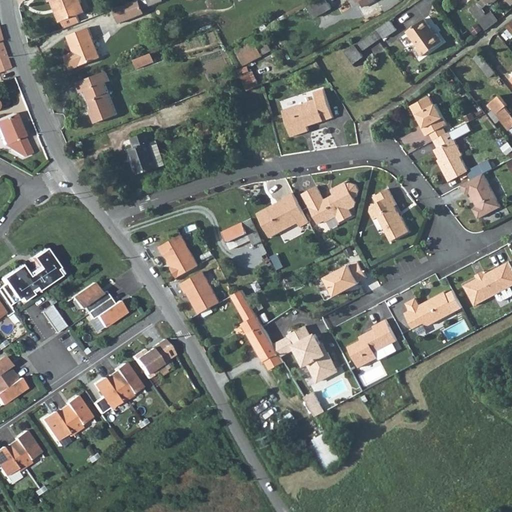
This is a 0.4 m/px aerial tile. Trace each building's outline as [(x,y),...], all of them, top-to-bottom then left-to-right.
[(46,0),(47,1),(49,0),(54,10),(52,11),(56,21),(59,20),(74,14),(76,13),(72,4),(79,1),(78,0),(46,0)] [(142,0),(138,0),(116,9),(122,23),(147,12),(146,8),(142,0)] [(166,0),(142,0),(146,8),(166,0)] [(329,2),(328,0),(318,0),(310,5),(316,15),(333,6),(330,1),(329,2)] [(491,12),(490,12),(481,0),(470,9),(486,31),(498,21),(491,12)] [(79,1),(72,4),(76,13),(82,11),(79,1)] [(59,20),(62,29),(78,23),(74,14),(59,20)] [(390,20),(355,45),(359,51),(361,50),(382,35),(384,38),(397,29),(390,20)] [(439,36),(427,20),(410,34),(421,50),(418,52),(424,60),(446,44),(440,35),(439,36)] [(70,34),(77,55),(68,58),(72,69),(102,57),(91,26),(70,34)] [(0,70),(10,67),(6,55),(5,52),(1,41),(0,35),(0,70)] [(256,44),(254,39),(235,49),(244,64),(273,49),(269,41),(258,47),(257,45),(256,44)] [(345,52),(354,64),(365,56),(361,50),(359,51),(355,45),(345,52)] [(154,53),(136,60),(139,68),(157,61),(154,53)] [(474,60),(489,78),(496,73),(481,54),(474,60)] [(120,114),(115,103),(110,87),(108,83),(112,81),(108,71),(79,82),(83,92),(87,90),(89,95),(95,111),(96,113),(93,114),(97,123),(120,114)] [(244,77),(250,90),(262,85),(255,72),(244,77)] [(334,117),(324,88),(315,92),(317,99),(284,110),(293,136),(304,133),(305,130),(309,128),(308,126),(334,117)] [(199,94),(185,100),(189,110),(203,105),(199,94)] [(511,112),(511,113),(506,106),(508,105),(500,95),(490,104),(494,109),(490,112),(498,123),(502,119),(511,131),(511,112)] [(421,128),(425,136),(429,134),(442,127),(446,125),(435,104),(432,105),(428,96),(409,106),(414,115),(416,114),(423,127),(421,128)] [(183,100),(159,110),(165,122),(189,112),(189,110),(185,100),(183,100)] [(0,133),(4,145),(22,157),(31,154),(14,113),(0,118),(0,133)] [(442,127),(429,134),(432,140),(445,133),(442,127)] [(146,130),(126,139),(129,147),(123,149),(135,178),(155,169),(143,141),(149,139),(146,130)] [(445,133),(432,140),(436,148),(439,154),(436,156),(441,165),(439,166),(447,182),(465,173),(457,158),(460,157),(452,141),(455,139),(450,131),(445,133)] [(491,160),(469,168),(471,176),(494,168),(491,160)] [(501,206),(484,173),(461,185),(466,194),(470,192),(478,207),(474,209),(479,218),(501,206)] [(317,185),(302,193),(317,222),(324,218),(325,220),(336,214),(339,221),(352,214),(349,208),(354,205),(356,200),(354,196),(356,195),(358,189),(355,183),(349,181),(347,183),(345,180),(331,188),(333,193),(323,198),(317,185)] [(393,195),(389,189),(378,195),(381,201),(393,195)] [(309,222),(293,192),(285,197),(285,198),(257,213),(270,237),(298,222),(300,227),(309,222)] [(393,241),(411,231),(402,216),(396,206),(398,205),(393,195),(381,201),(372,206),(371,211),(375,219),(380,217),(393,241)] [(262,241),(253,218),(223,231),(231,249),(252,240),(253,245),(262,241)] [(174,267),(179,276),(200,264),(183,234),(162,246),(167,254),(168,253),(176,266),(174,267)] [(24,263),(5,276),(8,281),(4,285),(15,302),(23,296),(25,300),(35,293),(33,289),(38,286),(40,290),(63,274),(59,268),(62,266),(48,247),(35,256),(43,268),(32,275),(24,263)] [(478,278),(465,285),(475,305),(497,294),(511,286),(511,285),(511,266),(509,261),(507,263),(486,274),(478,278)] [(350,265),(325,278),(335,297),(360,284),(360,283),(368,278),(359,262),(351,266),(350,265)] [(189,292),(201,313),(222,301),(205,271),(183,284),(188,292),(189,292)] [(88,312),(110,297),(106,290),(100,294),(98,291),(100,290),(95,282),(73,297),(80,307),(83,305),(88,312)] [(0,287),(0,291),(9,305),(15,302),(4,285),(0,287)] [(511,289),(511,286),(497,294),(500,299),(502,300),(511,294),(511,289)] [(260,318),(248,297),(243,289),(232,295),(246,320),(243,322),(248,331),(262,322),(260,318)] [(462,307),(453,290),(447,294),(445,291),(420,304),(416,297),(406,303),(410,309),(405,312),(413,328),(424,322),(425,324),(429,325),(462,307)] [(257,292),(248,297),(260,318),(269,313),(257,292)] [(110,297),(88,312),(93,319),(96,316),(104,327),(126,311),(121,304),(117,306),(110,297)] [(60,330),(46,309),(36,316),(50,337),(60,330)] [(398,340),(387,319),(374,326),(375,329),(365,334),(367,337),(362,340),(349,347),(360,367),(379,357),(376,352),(398,340)] [(248,331),(263,360),(270,372),(285,364),(279,352),(262,322),(248,331)] [(304,325),(288,334),(289,336),(296,347),(306,364),(309,362),(319,380),(339,368),(328,350),(326,351),(315,332),(310,335),(304,325)] [(281,355),(296,347),(289,336),(275,345),(281,355)] [(164,342),(135,360),(145,378),(163,367),(161,364),(175,356),(164,342)] [(0,381),(13,372),(9,366),(11,365),(5,356),(0,359),(0,381)] [(116,370),(110,375),(126,399),(133,394),(132,393),(142,387),(133,374),(131,375),(123,363),(115,368),(116,370)] [(18,379),(13,372),(0,381),(0,401),(1,404),(14,395),(14,394),(26,386),(20,377),(18,379)] [(102,377),(94,383),(102,395),(101,396),(101,397),(94,402),(101,413),(109,408),(110,408),(119,402),(120,403),(126,399),(110,375),(104,379),(102,377)] [(305,396),(312,407),(321,402),(314,391),(305,396)] [(70,402),(61,409),(76,431),(83,426),(81,424),(92,416),(77,395),(69,400),(70,402)] [(316,415),(326,410),(321,402),(312,407),(316,415)] [(76,431),(61,409),(51,416),(50,414),(42,419),(57,441),(68,433),(70,435),(76,431)] [(19,438),(10,444),(25,466),(32,462),(30,459),(41,452),(26,430),(18,436),(19,438)] [(324,469),(342,461),(328,431),(311,439),(324,469)] [(25,466),(10,444),(0,451),(0,467),(6,476),(17,469),(18,471),(25,466)]
